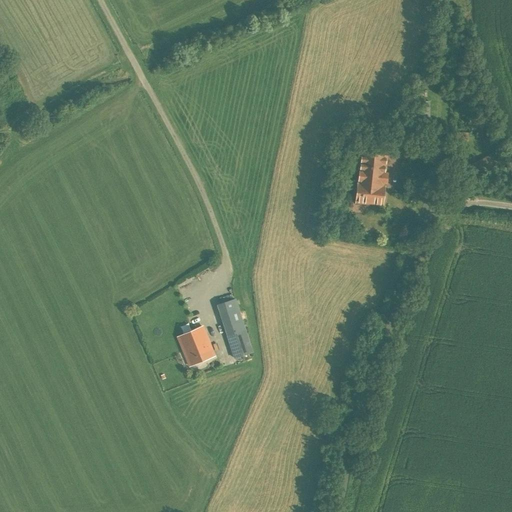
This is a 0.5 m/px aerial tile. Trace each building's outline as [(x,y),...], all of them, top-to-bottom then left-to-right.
[(429,101),(420,101),(421,128),(430,128),(429,101)] [(469,128),(457,128),(457,141),(469,141),(469,128)] [(387,155),(362,152),(359,182),(384,185),(387,155)] [(495,153),(457,173),(463,185),(502,165),(495,153)] [(359,182),(358,182),(356,203),(383,206),(386,185),(384,185),(359,182)] [(253,353),(246,331),(235,299),(217,305),(227,337),(235,359),(253,353)] [(189,366),(214,356),(202,326),(177,336),(189,366)]
